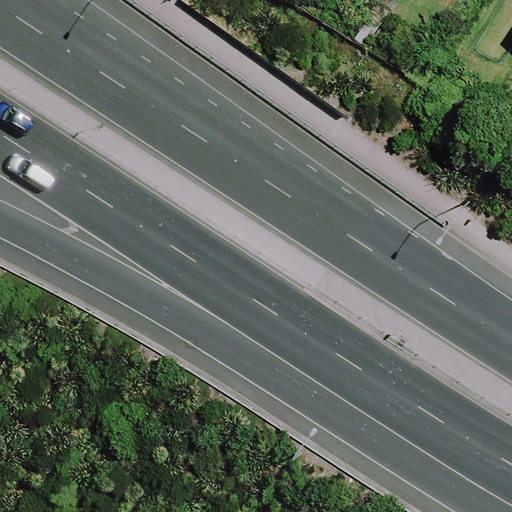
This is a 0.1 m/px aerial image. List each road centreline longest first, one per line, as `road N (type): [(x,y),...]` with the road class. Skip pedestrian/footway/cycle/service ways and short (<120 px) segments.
road 1 (trunk): [(0,0),(511,333)]
road 2 (trunk): [(316,345),(0,135)]
road 3 (trunk): [(316,345),(0,221)]
road 4 (trunk): [(511,465),(316,345)]
